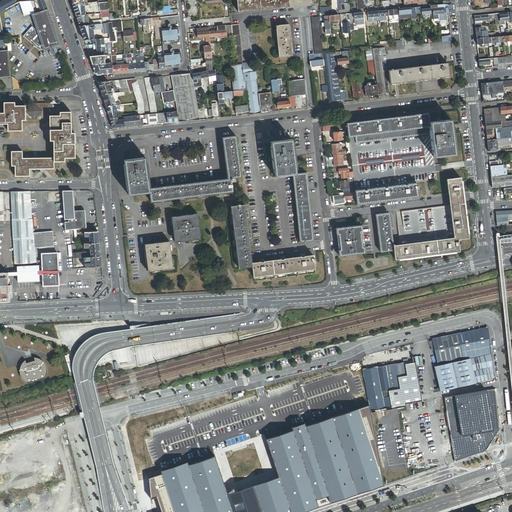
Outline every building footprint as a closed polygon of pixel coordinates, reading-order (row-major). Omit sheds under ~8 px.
[(0,12),(17,4),(14,0),(6,0),(0,3),(0,12)] [(48,9),(44,0),(37,0),(34,1),(37,8),(39,7),(41,11),(48,9)] [(237,0),(239,13),(311,5),(310,0),(237,0)] [(84,3),(72,5),(76,16),(85,15),(84,3)] [(100,12),(109,12),(108,3),(98,3),(100,12)] [(40,50),(43,49),(44,51),(60,46),(48,9),(41,11),(32,15),(36,27),(33,28),(32,26),(23,36),(40,50)] [(85,15),(76,16),(79,27),(97,25),(97,22),(89,23),(88,15),(85,15)] [(319,17),(311,17),(315,55),(322,54),(323,54),(323,52),(319,17)] [(161,30),(160,18),(149,19),(149,25),(149,27),(155,27),(155,34),(162,33),(161,30)] [(123,32),(122,22),(112,23),(112,29),(116,28),(117,32),(123,32)] [(97,25),(79,27),(84,41),(90,40),(94,40),(93,34),(93,33),(93,32),(92,32),(91,32),(91,31),(96,30),(98,30),(98,32),(101,32),(101,33),(103,33),(103,34),(109,34),(108,23),(103,24),(102,24),(97,25)] [(235,65),(242,64),(238,25),(231,25),(232,35),(235,65)] [(291,56),(288,25),(274,27),(278,58),(291,56)] [(178,28),(161,30),(162,33),(162,40),(163,43),(180,42),(178,28)] [(477,39),(488,38),(488,34),(488,31),(483,32),(482,28),(475,28),(477,39)] [(133,31),(123,32),(124,44),(134,42),(133,36),(135,36),(135,34),(133,35),(133,31)] [(511,35),(509,35),(506,36),(503,36),(504,42),(507,41),(508,44),(510,44),(510,41),(511,40),(511,35)] [(94,40),(90,40),(90,42),(92,42),(93,50),(96,50),(97,55),(106,54),(104,42),(104,39),(95,40),(94,40)] [(450,48),(449,41),(434,43),(413,45),(402,46),(388,47),(386,48),(386,54),(450,48)] [(383,61),(382,48),(380,48),(375,49),(372,49),(373,50),(374,59),(374,61),(374,66),(376,76),(376,81),(377,85),(378,95),(390,93),(386,60),(383,61)] [(367,60),(366,52),(369,52),(368,50),(368,49),(360,50),(360,55),(361,61),(367,60)] [(0,77),(11,77),(8,50),(0,50),(0,77)] [(164,56),(164,58),(165,68),(178,66),(182,62),(181,53),(164,55),(164,56)] [(335,57),(335,53),(332,53),(323,54),(322,54),(323,60),(324,66),(326,86),(327,92),(328,102),(336,101),(335,92),(340,91),(335,57)] [(132,58),(131,54),(124,55),(124,63),(127,63),(127,62),(126,59),(131,58),(132,58)] [(122,58),(122,55),(115,56),(111,56),(111,60),(112,63),(112,66),(117,66),(116,59),(122,58)] [(360,59),(352,60),(353,62),(353,63),(354,63),(361,62),(361,61),(360,55),(360,59)] [(498,58),(498,64),(499,67),(507,66),(507,65),(511,64),(511,55),(511,56),(498,58)] [(105,56),(89,57),(92,65),(104,64),(104,60),(106,59),(105,56)] [(152,60),(144,61),(144,63),(145,71),(153,70),(152,62),(152,60)] [(104,64),(92,65),(95,74),(97,75),(113,74),(112,66),(112,63),(109,64),(104,64)] [(252,63),(242,64),(244,80),(256,79),(255,68),(252,69),(252,65),(252,63)] [(392,70),(391,70),(388,70),(390,84),(448,77),(446,65),(446,63),(392,70)] [(120,65),(121,73),(129,72),(128,64),(120,65)] [(244,80),(242,64),(235,65),(230,66),(233,91),(233,96),(246,95),(244,80)] [(113,74),(121,73),(120,65),(117,66),(112,66),(113,74)] [(193,80),(192,74),(171,76),(173,91),(175,101),(177,112),(179,122),(200,120),(198,114),(198,108),(196,97),(195,94),(195,92),(194,84),(193,80)] [(351,78),(353,98),(364,96),(362,76),(351,78)] [(151,79),(151,78),(145,78),(150,105),(151,115),(157,114),(154,93),(151,79)] [(160,85),(158,78),(151,79),(154,93),(161,93),(160,85)] [(247,102),(248,112),(248,115),(260,113),(260,107),(258,94),(258,93),(256,79),(244,80),(246,95),(247,102)] [(277,85),(280,85),(279,79),(270,80),(271,89),(270,89),(270,91),(271,93),(278,93),(277,85)] [(294,96),(306,94),(304,79),(287,81),(288,95),(289,96),(294,96)] [(129,92),(125,80),(111,81),(113,87),(116,87),(117,89),(119,89),(119,93),(124,92),(129,92)] [(131,84),(129,80),(125,80),(129,92),(133,91),(131,84)] [(102,95),(112,94),(111,88),(109,82),(99,83),(98,84),(102,95)] [(133,91),(137,104),(138,116),(145,115),(143,103),(136,82),(135,82),(131,84),(133,91)] [(368,86),(364,87),(365,96),(378,95),(377,85),(373,86),(371,86),(368,86)] [(483,103),(505,101),(504,99),(503,88),(488,89),(489,94),(488,94),(488,95),(483,95),(483,103)] [(175,101),(173,91),(162,93),(163,103),(175,101)] [(258,94),(260,107),(261,106),(266,106),(272,105),(271,93),(258,94)] [(113,97),(112,94),(102,95),(106,107),(116,106),(115,103),(113,97)] [(25,105),(15,106),(15,102),(4,102),(4,113),(0,113),(0,123),(8,124),(8,131),(22,130),(22,120),(25,120),(25,109),(25,105)] [(235,114),(248,112),(247,102),(242,102),(242,106),(235,107),(235,114)] [(60,116),(60,112),(60,108),(59,107),(60,106),(56,103),(54,106),(38,106),(28,109),(25,109),(25,120),(43,120),(43,116),(50,116),(60,116)] [(116,106),(106,107),(109,117),(117,117),(116,112),(117,112),(117,110),(120,109),(119,106),(116,106)] [(511,106),(496,109),(496,112),(500,113),(502,114),(505,114),(511,113),(511,115),(511,106)] [(492,116),(491,109),(484,110),(486,129),(501,128),(501,122),(500,122),(492,123),(492,116)] [(495,111),(494,109),(491,109),(492,116),(495,116),(495,119),(499,119),(500,122),(501,122),(500,113),(496,112),(495,111)] [(71,133),(71,112),(60,112),(60,116),(50,116),(50,123),(50,141),(54,141),(54,158),(54,162),(65,162),(65,158),(75,158),(75,133),(71,133)] [(167,123),(179,122),(177,112),(166,113),(167,123)] [(158,124),(167,123),(166,113),(157,114),(158,124)] [(429,113),(353,123),(355,137),(356,144),(431,134),(430,122),(429,113)] [(158,124),(157,114),(151,115),(145,115),(138,116),(139,126),(158,124)] [(139,126),(138,116),(123,117),(123,120),(124,127),(139,126)] [(118,120),(118,118),(109,119),(112,129),(124,127),(123,120),(118,120)] [(451,119),(430,122),(431,134),(434,157),(456,154),(451,119)] [(353,123),(346,124),(347,129),(348,133),(348,138),(355,137),(353,123)] [(497,139),(511,137),(511,127),(496,129),(497,137),(497,139)] [(348,133),(347,129),(343,129),(343,132),(341,132),(333,133),(334,141),(342,140),(341,138),(346,137),(345,133),(348,133)] [(231,179),(235,178),(241,177),(235,136),(222,138),(227,179),(231,179)] [(511,137),(497,139),(498,146),(511,144),(511,137)] [(275,177),(292,175),(296,174),(292,139),(271,142),(275,177)] [(489,152),(498,151),(498,146),(497,139),(494,140),(493,140),(487,140),(489,152)] [(339,144),(332,145),(332,149),(333,148),(334,155),(340,154),(340,150),(339,146),(339,144)] [(54,169),(54,162),(54,158),(43,158),(35,158),(23,158),(22,151),(12,152),(12,166),(15,166),(16,176),(30,176),(29,169),(33,169),(43,169),(54,169)] [(339,158),(338,155),(333,156),(334,166),(343,165),(342,157),(339,158)] [(149,193),(149,189),(145,158),(123,161),(127,195),(149,193)] [(501,165),(490,166),(491,177),(507,176),(507,168),(504,168),(503,165),(501,165)] [(348,173),(348,168),(338,170),(339,174),(340,174),(341,178),(347,178),(353,177),(352,172),(348,173)] [(296,174),(292,175),(300,242),(304,242),(304,243),(306,243),(305,242),(314,241),(305,173),(296,174)] [(511,175),(507,176),(491,177),(492,188),(511,185),(511,175)] [(449,192),(462,190),(460,177),(447,179),(449,192)] [(231,184),(231,179),(227,179),(149,189),(149,193),(150,203),(233,192),(231,184)] [(355,191),(355,190),(353,179),(347,180),(338,181),(338,185),(340,185),(339,182),(347,181),(348,188),(349,192),(355,191)] [(347,189),(348,188),(347,181),(339,182),(340,185),(341,189),(347,189)] [(357,204),(418,196),(417,188),(418,187),(418,185),(417,185),(416,182),(355,190),(355,191),(356,199),(357,204)] [(505,194),(504,189),(493,190),(494,201),(502,200),(501,194),(505,194)] [(76,209),(75,190),(62,190),(63,200),(65,220),(65,224),(65,229),(77,228),(76,219),(76,209)] [(463,196),(462,190),(449,192),(449,198),(450,205),(464,203),(463,196)] [(33,218),(30,191),(11,191),(13,219),(15,219),(33,218)] [(344,200),(356,199),(355,191),(343,193),(343,194),(344,200)] [(344,203),(344,200),(343,194),(338,195),(333,196),(334,204),(344,203)] [(468,238),(464,203),(450,205),(455,240),(458,239),(468,238)] [(252,268),(252,263),(251,260),(251,255),(249,239),(248,234),(246,218),(245,213),(244,206),(240,206),(237,207),(230,207),(238,269),(252,268)] [(511,217),(511,211),(496,212),(498,226),(508,225),(508,218),(511,217)] [(388,213),(375,214),(380,252),(393,250),(393,248),(393,246),(388,213)] [(177,217),(178,229),(179,235),(186,235),(186,239),(190,239),(190,241),(200,240),(197,214),(177,217)] [(37,262),(36,247),(34,232),(34,226),(33,218),(15,219),(18,263),(37,262)] [(338,256),(364,253),(364,247),(362,247),(360,231),(362,231),(361,224),(335,228),(336,234),(337,234),(339,250),(338,250),(338,256)] [(179,235),(178,229),(172,230),(174,243),(180,242),(179,235)] [(54,245),(53,230),(34,232),(36,247),(54,245)] [(99,242),(98,231),(84,232),(85,236),(89,235),(90,243),(99,242)] [(459,251),(458,239),(455,240),(394,248),(393,248),(393,250),(395,260),(459,251)] [(101,256),(99,242),(90,243),(83,243),(84,248),(89,247),(91,249),(91,251),(91,256),(101,256)] [(168,242),(157,243),(158,250),(169,249),(168,242)] [(158,250),(157,243),(143,245),(147,272),(172,269),(169,249),(158,250)] [(57,253),(41,254),(42,287),(59,286),(57,253)] [(260,262),(252,263),(252,268),(253,277),(315,269),(314,261),(314,258),(313,255),(305,256),(301,257),(284,259),(280,260),(264,262),(260,262)] [(102,266),(101,256),(91,256),(85,257),(85,261),(91,260),(92,263),(85,263),(85,267),(102,266)] [(36,281),(36,266),(14,267),(14,274),(10,274),(7,274),(7,277),(10,277),(14,277),(14,282),(36,281)] [(0,301),(8,301),(7,293),(11,293),(11,284),(7,284),(7,277),(7,274),(7,273),(0,273),(0,301)] [(440,390),(494,378),(491,354),(491,350),(488,328),(432,339),(438,366),(435,367),(440,390)] [(47,370),(47,368),(45,364),(44,362),(40,360),(39,359),(37,358),(35,358),(34,358),(35,360),(26,363),(25,360),(23,362),(21,365),(20,368),(19,370),(19,372),(20,374),(20,377),(22,379),(24,381),(25,383),(46,376),(47,375),(47,372),(47,370)] [(369,407),(370,411),(391,407),(388,389),(400,387),(398,376),(406,374),(404,363),(413,362),(393,364),(364,369),(365,378),(369,406),(369,407)] [(407,404),(420,402),(413,362),(404,363),(406,374),(398,376),(400,387),(388,389),(391,407),(407,404)] [(465,457),(485,451),(499,430),(496,406),(497,406),(495,393),(487,395),(486,390),(455,395),(465,457)] [(465,457),(455,395),(444,397),(455,461),(465,457)] [(279,477),(277,478),(289,511),(295,511),(383,483),(366,408),(266,439),(279,477)] [(233,511),(227,493),(215,457),(149,478),(150,498),(157,496),(162,511),(233,511)] [(289,511),(277,478),(227,493),(233,511),(289,511)]
